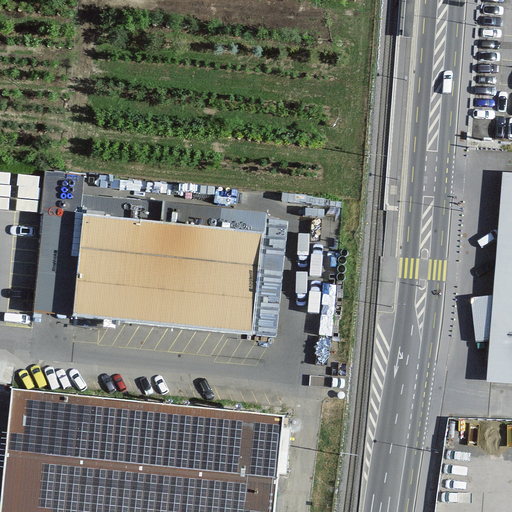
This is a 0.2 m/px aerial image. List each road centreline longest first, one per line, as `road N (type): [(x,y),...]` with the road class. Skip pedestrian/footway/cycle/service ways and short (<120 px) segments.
road 1 (primary): [(442,0),(423,268),(388,511)]
road 2 (unclassified): [(0,342),(310,373),(323,238)]
